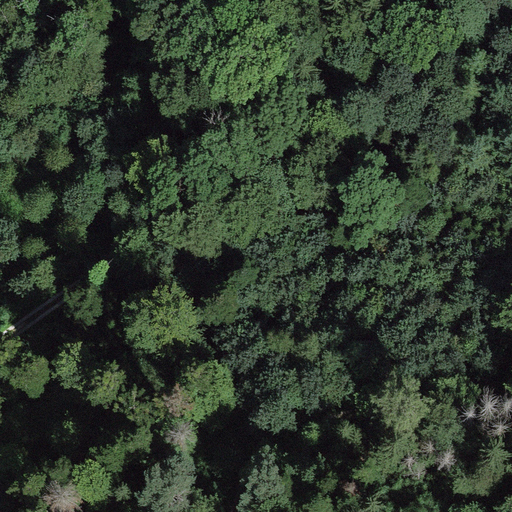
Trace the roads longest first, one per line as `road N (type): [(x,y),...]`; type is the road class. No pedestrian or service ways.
road 1 (track): [(0,340),(23,317),(511,41)]
road 2 (track): [(231,511),(251,469),(334,417),(511,388)]
